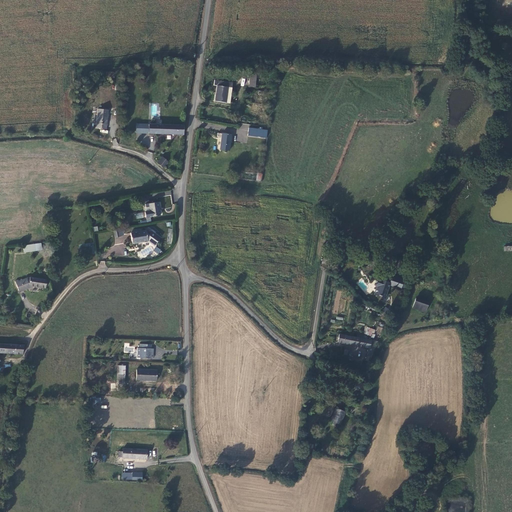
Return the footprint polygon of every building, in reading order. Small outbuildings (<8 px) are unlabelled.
[(249,90),(256,90),(257,78),(250,77),(249,90)] [(217,89),(215,103),(230,105),(232,84),(214,81),(213,88),(217,89)] [(99,130),(109,130),(110,109),(100,109),(99,130)] [(152,122),(149,122),(139,121),(139,131),(151,133),(152,122)] [(186,136),(187,125),(152,122),(151,133),(186,136)] [(266,140),(267,133),(249,131),(248,138),(266,140)] [(222,136),(220,152),(229,153),(231,137),(222,136)] [(153,216),(163,215),(160,201),(151,203),(153,216)] [(149,230),(134,232),(135,243),(151,240),(158,246),(164,237),(155,230),(149,231),(149,230)] [(45,249),(45,242),(26,245),(27,252),(45,249)] [(87,251),(81,251),(81,254),(93,254),(93,245),(87,245),(87,251)] [(47,288),(48,279),(30,277),(30,278),(29,286),(39,287),(47,288)] [(19,282),(16,283),(20,294),(30,289),(29,286),(30,278),(19,283),(19,282)] [(402,293),(404,284),(392,280),(390,288),(378,285),(376,291),(378,291),(376,300),(386,303),(390,290),(402,293)] [(417,298),(412,307),(425,313),(430,303),(417,298)] [(345,345),(359,348),(361,339),(348,336),(345,345)] [(375,343),(368,341),(366,350),(373,352),(375,343)] [(0,352),(23,354),(23,344),(0,342),(0,352)] [(129,343),(124,343),(124,352),(133,352),(133,348),(129,348),(129,343)] [(140,357),(150,357),(151,347),(143,347),(141,347),(140,357)] [(136,368),(136,378),(156,379),(156,369),(136,368)] [(118,373),(117,382),(125,383),(126,374),(118,373)] [(330,432),(338,434),(341,417),(330,415),(327,428),(331,428),(330,432)] [(120,458),(149,459),(149,451),(145,450),(140,450),(120,449),(120,458)]
